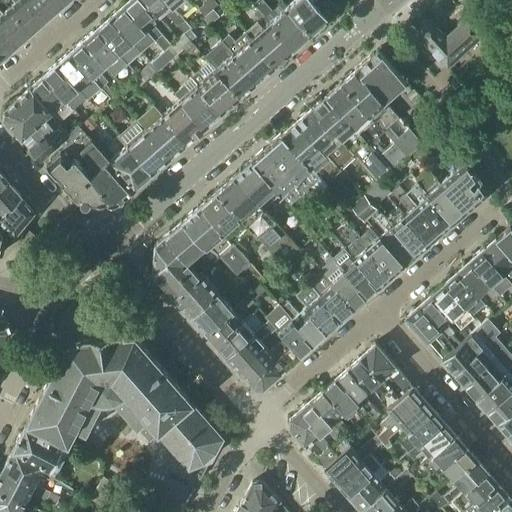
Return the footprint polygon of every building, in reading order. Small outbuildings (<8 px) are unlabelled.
[(12,0),(14,2),(7,8),(30,33),(43,21),(25,0),(12,0)] [(25,0),(43,21),(57,9),(48,0),(25,0)] [(48,0),(57,9),(67,0),(48,0)] [(142,0),(127,0),(124,3),(154,39),(164,50),(165,48),(170,44),(152,23),(158,17),(142,0)] [(190,27),(181,16),(166,0),(142,0),(158,17),(165,12),(177,26),(178,26),(184,32),(190,27)] [(166,0),(181,16),(194,4),(190,0),(166,0)] [(213,0),(200,0),(204,3),(198,9),(203,15),(217,3),(213,0)] [(257,9),(292,49),(299,43),(298,42),(309,33),(285,6),(281,1),(271,10),(262,0),(257,0),(252,4),(257,9)] [(291,0),(285,6),(309,33),(321,22),(322,23),(339,7),(331,0),(291,0)] [(118,9),(109,16),(131,41),(140,51),(154,39),(124,3),(118,9)] [(0,25),(16,45),(30,33),(7,8),(1,13),(0,11),(0,25)] [(202,17),(208,25),(218,16),(212,8),(202,17)] [(257,9),(254,12),(260,18),(245,31),(273,64),(286,53),(286,54),(292,49),(257,9)] [(96,28),(127,64),(135,58),(125,47),(131,41),(109,16),(96,28)] [(429,19),(415,31),(447,66),(483,33),(468,16),(446,37),(438,28),(437,28),(429,19)] [(0,53),(3,57),(16,45),(0,25),(0,53)] [(197,35),(190,27),(184,32),(191,40),(197,35)] [(96,28),(82,40),(104,65),(113,76),(127,64),(96,28)] [(221,40),(256,80),(263,74),(273,64),(245,31),(233,41),(227,34),(221,40)] [(165,48),(172,56),(182,47),(191,40),(184,32),(175,40),(170,44),(165,48)] [(82,40),(69,51),(100,86),(110,98),(112,96),(114,94),(105,83),(107,81),(105,79),(98,70),(104,65),(82,40)] [(204,55),(209,62),(238,95),(250,85),(251,85),(256,80),(221,40),(204,55)] [(165,48),(164,50),(158,54),(148,64),(155,72),(172,56),(165,48)] [(370,55),(355,68),(383,100),(396,88),(403,95),(411,88),(378,49),(371,55),(370,55)] [(69,51),(56,63),(78,88),(86,97),(87,98),(100,86),(69,51)] [(473,58),(478,64),(481,61),(476,55),(473,58)] [(209,62),(191,78),(221,111),(228,104),(238,95),(209,62)] [(56,63),(42,75),(73,108),(86,97),(78,88),(56,63)] [(155,72),(148,64),(136,74),(130,79),(137,87),(155,72)] [(355,68),(341,81),(383,130),(393,141),(406,157),(422,144),(408,128),(398,137),(388,126),(398,117),(383,100),(355,68)] [(28,87),(58,121),(59,121),(73,109),(73,108),(42,75),(28,87)] [(174,93),(179,99),(202,126),(215,116),(221,111),(191,78),(174,93)] [(383,130),(341,81),(325,94),(391,170),(406,157),(393,141),(383,150),(376,142),(379,140),(376,136),(383,130)] [(28,87),(15,99),(55,145),(67,134),(57,122),(58,121),(28,87)] [(114,94),(112,96),(119,103),(126,97),(119,89),(114,94)] [(355,158),(376,182),(376,183),(380,180),(391,170),(325,94),(311,107),(355,158)] [(105,102),(111,109),(119,103),(112,96),(110,98),(105,102)] [(40,157),(41,158),(55,145),(15,99),(4,108),(3,117),(4,117),(40,158),(40,157)] [(179,99),(161,114),(185,142),(192,136),(192,135),(202,126),(179,99)] [(432,112),(424,103),(418,108),(425,117),(432,112)] [(136,120),(144,129),(168,156),(179,146),(180,147),(185,142),(161,114),(153,105),(136,120)] [(311,107),(296,120),(340,170),(355,158),(311,107)] [(86,133),(96,124),(89,116),(79,125),(86,133)] [(119,135),(120,137),(127,144),(150,173),(157,166),(168,156),(144,129),(136,120),(119,135)] [(296,120),(281,133),(315,172),(323,166),(333,177),(340,170),(296,120)] [(91,200),(104,201),(104,194),(73,158),(81,151),(80,150),(92,140),(78,124),(67,134),(55,145),(41,158),(45,163),(62,181),(61,182),(66,187),(77,199),(78,198),(79,199),(90,200),(90,199),(91,199),(91,200)] [(251,159),(250,160),(280,193),(290,205),(300,196),(303,199),(309,194),(306,191),(311,186),(317,194),(327,186),(315,172),(281,133),(251,159)] [(104,194),(104,201),(117,201),(133,187),(109,160),(92,140),(80,150),(81,151),(73,158),(104,194)] [(127,144),(109,160),(133,187),(134,187),(133,186),(144,177),(145,177),(150,173),(127,144)] [(467,159),(453,172),(477,200),(488,190),(467,159)] [(240,168),(233,174),(269,214),(275,209),(269,203),(280,193),(250,160),(240,169),(240,168)] [(415,178),(428,193),(452,221),(463,211),(439,183),(426,168),(415,177),(415,178)] [(0,189),(8,182),(0,172),(0,189)] [(453,172),(439,183),(463,211),(477,200),(453,172)] [(227,180),(216,190),(249,228),(257,237),(282,266),(300,250),(274,221),(269,214),(233,174),(227,179),(227,180)] [(415,178),(402,190),(440,232),(452,221),(428,193),(415,178)] [(363,193),(364,194),(374,206),(381,200),(380,199),(390,191),(380,180),(376,183),(376,182),(363,193)] [(8,182),(0,189),(0,214),(21,196),(8,182)] [(408,210),(404,214),(428,242),(440,232),(397,185),(391,191),(408,210)] [(197,205),(198,206),(231,244),(249,228),(216,190),(205,199),(197,205)] [(364,220),(370,214),(377,209),(374,206),(364,194),(351,205),(364,220)] [(0,220),(1,222),(0,226),(0,246),(2,247),(33,209),(21,196),(0,214),(0,220)] [(198,206),(180,221),(203,247),(220,258),(229,268),(235,275),(248,263),(231,244),(198,206)] [(397,206),(384,217),(416,253),(428,242),(404,214),(397,206)] [(416,253),(384,217),(377,209),(370,214),(384,230),(379,235),(404,264),(416,253)] [(180,221),(164,235),(187,262),(188,261),(215,262),(220,258),(203,247),(180,221)] [(510,226),(494,237),(511,257),(511,228),(510,224),(509,224),(510,223),(509,222),(508,223),(510,226)] [(345,248),(354,259),(378,286),(392,274),(360,236),(348,223),(340,229),(352,242),(345,248)] [(369,228),(360,236),(392,274),(404,264),(379,235),(377,237),(369,228)] [(18,244),(29,253),(39,239),(29,231),(18,244)] [(166,287),(175,297),(199,276),(187,262),(164,235),(157,241),(157,242),(154,244),(152,271),(155,274),(154,274),(166,287)] [(511,257),(494,237),(481,249),(503,274),(511,284),(511,270),(509,267),(511,264),(511,257)] [(344,247),(332,257),(366,297),(378,286),(354,259),(345,248),(344,247)] [(481,249),(468,261),(497,294),(504,288),(497,279),(503,274),(481,249)] [(326,262),(320,268),(322,271),(330,280),(354,307),(366,297),(332,257),(330,255),(324,260),(326,262)] [(468,261),(455,272),(477,297),(484,291),(491,299),(497,294),(468,261)] [(235,275),(229,268),(224,273),(230,279),(235,275)] [(306,280),(308,282),(340,319),(354,307),(330,280),(322,271),(315,277),(313,274),(306,280)] [(455,272),(443,282),(473,316),(480,324),(492,314),(487,309),(482,314),(471,302),(477,297),(455,272)] [(199,276),(175,297),(184,308),(190,315),(217,290),(212,284),(202,273),(199,276)] [(295,295),(305,306),(327,331),(340,319),(308,282),(304,286),(305,287),(303,289),(303,288),(295,295)] [(473,316),(443,282),(430,293),(452,318),(460,327),(473,316)] [(249,294),(254,301),(261,295),(256,289),(249,294)] [(196,321),(206,332),(233,308),(217,290),(190,315),(196,321)] [(430,293),(417,305),(454,347),(460,342),(452,334),(453,333),(446,324),(452,318),(430,293)] [(206,332),(217,345),(243,321),(238,315),(254,301),(249,294),(233,308),(206,332)] [(280,297),(276,300),(278,303),(314,343),(327,331),(305,306),(298,313),(288,301),(286,303),(280,297)] [(278,303),(265,314),(267,317),(269,319),(276,327),(285,338),(290,343),(300,355),(314,343),(278,303)] [(441,344),(448,352),(442,357),(442,358),(454,372),(495,336),(499,333),(492,324),(491,323),(484,329),(483,328),(480,331),(473,337),(475,339),(472,342),(467,336),(460,342),(454,347),(417,305),(405,316),(426,340),(427,340),(433,335),(441,344)] [(243,321),(217,345),(227,356),(262,325),(253,314),(244,322),(243,321)] [(0,338),(4,340),(6,338),(7,335),(10,329),(11,328),(7,319),(5,319),(0,317),(0,338)] [(227,356),(237,368),(264,345),(259,339),(268,331),(270,332),(276,327),(269,319),(262,325),(227,356)] [(66,342),(26,420),(67,441),(75,427),(85,432),(101,400),(113,399),(147,437),(155,430),(157,431),(188,466),(198,477),(197,479),(198,480),(199,478),(222,436),(191,401),(133,334),(122,335),(121,329),(76,335),(77,340),(66,342)] [(454,372),(465,384),(506,349),(495,336),(454,372)] [(237,368),(248,381),(290,343),(285,338),(269,351),(264,345),(237,368)] [(399,396),(412,384),(396,367),(375,342),(361,354),(399,396)] [(290,343),(248,381),(254,387),(262,388),(262,387),(300,355),(290,343)] [(465,384),(476,397),(511,364),(511,355),(506,349),(465,384)] [(386,407),(399,396),(361,354),(349,365),(371,389),(376,384),(387,397),(382,402),(386,407)] [(511,364),(476,397),(487,409),(511,386),(511,364)] [(349,365),(336,376),(365,408),(373,418),(379,413),(364,395),(371,389),(349,365)] [(336,376),(323,387),(345,412),(352,420),(365,408),(336,376)] [(385,425),(387,428),(422,397),(412,384),(399,396),(386,407),(392,414),(381,423),(383,426),(385,425)] [(498,422),(511,409),(511,386),(487,409),(498,422)] [(323,387),(309,399),(349,444),(350,443),(342,434),(344,431),(343,430),(346,427),(338,418),(345,412),(323,387)] [(378,436),(382,441),(383,442),(387,448),(391,445),(387,442),(387,437),(394,432),(402,426),(407,431),(433,409),(422,397),(387,428),(378,436)] [(309,399),(297,410),(319,434),(325,429),(336,441),(330,446),(337,455),(349,444),(309,399)] [(402,458),(408,452),(443,421),(433,409),(407,431),(412,437),(402,446),(403,447),(394,456),(398,461),(402,458)] [(511,409),(498,422),(509,435),(511,432),(511,409)] [(316,458),(324,466),(337,455),(330,446),(319,434),(297,410),(290,416),(289,416),(289,427),(306,446),(312,440),(323,452),(316,458)] [(25,423),(12,446),(50,466),(59,450),(67,454),(72,444),(67,441),(26,420),(25,421),(26,421),(25,423)] [(431,452),(454,433),(443,421),(408,452),(408,453),(407,454),(411,458),(422,448),(428,455),(431,452)] [(420,462),(431,475),(465,446),(454,433),(431,452),(428,455),(420,462)] [(324,466),(336,481),(368,452),(382,441),(378,436),(376,434),(355,452),(349,444),(337,455),(324,466)] [(12,446),(2,467),(34,483),(40,473),(52,479),(54,477),(52,476),(55,470),(56,471),(57,470),(50,466),(12,446)] [(453,477),(476,458),(465,446),(431,475),(429,477),(434,483),(447,471),(453,477)] [(380,466),(368,452),(336,481),(348,495),(380,466)] [(442,509),(486,470),(476,458),(453,477),(458,483),(441,497),(437,492),(431,496),(442,509)] [(348,495),(360,508),(401,472),(399,469),(395,469),(390,473),(388,471),(386,473),(380,466),(348,495)] [(2,467),(0,470),(0,490),(24,503),(30,491),(55,505),(57,500),(56,500),(58,496),(50,492),(34,483),(2,467)] [(360,508),(363,511),(382,511),(397,499),(391,493),(411,475),(405,468),(401,472),(360,508)] [(486,470),(451,502),(459,511),(462,511),(474,502),(497,482),(486,470)] [(89,499),(102,506),(115,484),(103,476),(89,499)] [(239,504),(253,511),(272,511),(274,510),(279,501),(262,481),(262,480),(252,482),(239,504)] [(474,502),(462,511),(487,511),(508,494),(497,482),(474,502)] [(0,511),(19,511),(24,503),(0,490),(0,511)] [(66,511),(77,511),(86,499),(78,494),(66,511)] [(510,511),(511,511),(511,498),(508,494),(487,511),(510,511)] [(382,511),(410,511),(418,505),(412,499),(403,506),(397,499),(382,511)]
